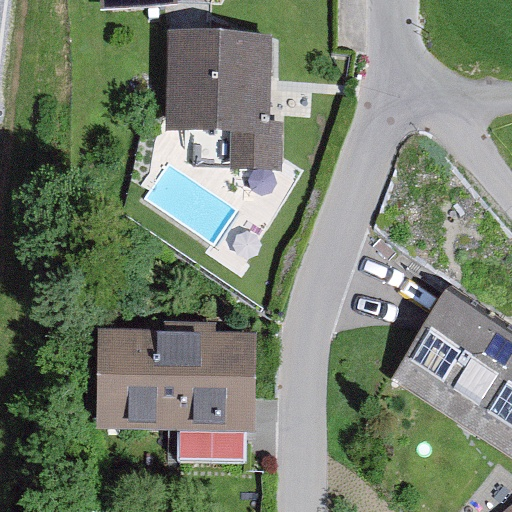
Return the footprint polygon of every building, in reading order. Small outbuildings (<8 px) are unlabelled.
[(173,0),(90,0),(91,14),(174,10),(173,0)] [(258,49),(160,51),(161,142),(230,141),(230,172),(282,171),(281,129),(259,130),(258,49)] [(511,459),(511,355),(430,306),(382,386),(510,463),(511,459)] [(244,349),(86,344),(83,439),(161,442),(161,473),(240,476),(244,349)] [(493,511),(511,511),(511,493),(490,507),(493,511)]
